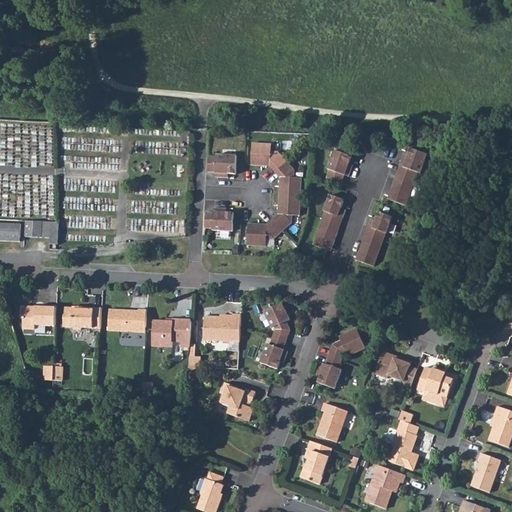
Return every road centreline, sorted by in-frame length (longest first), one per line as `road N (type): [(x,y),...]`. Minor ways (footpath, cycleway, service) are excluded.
road 1 (residential): [(258,493),(329,299)]
road 2 (residential): [(193,279),(45,272),(0,261)]
road 3 (residential): [(426,511),(482,354)]
road 4 (residential): [(329,299),(482,354)]
road 5 (residential): [(329,299),(257,282),(193,279)]
road 6 (residential): [(373,177),(329,299)]
